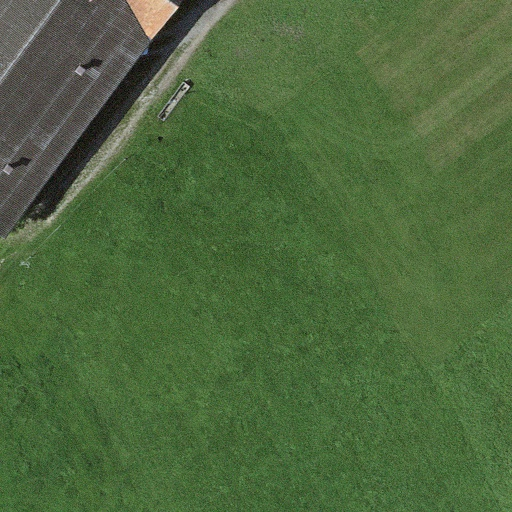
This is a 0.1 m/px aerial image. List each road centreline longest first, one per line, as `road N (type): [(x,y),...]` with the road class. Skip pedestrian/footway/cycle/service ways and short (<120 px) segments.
road 1 (track): [(226,0),(155,122),(79,206),(0,273)]
road 2 (track): [(340,0),(511,71)]
